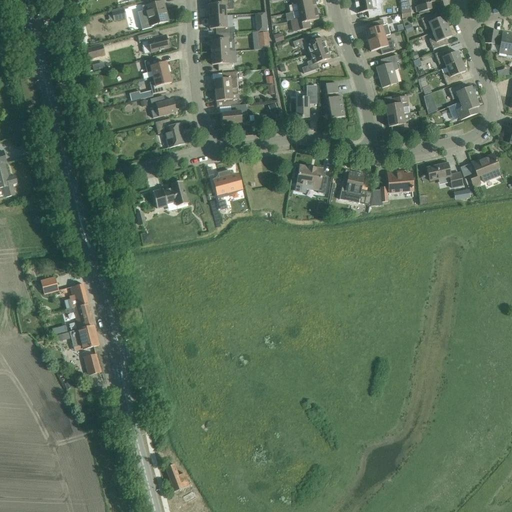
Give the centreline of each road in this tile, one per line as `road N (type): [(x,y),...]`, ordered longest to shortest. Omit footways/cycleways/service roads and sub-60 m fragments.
road 1 (secondary): [(154,511),(104,286),(87,248),(23,0)]
road 2 (residential): [(368,153),(455,142),(487,121),(491,99),(463,27)]
road 3 (residential): [(210,151),(284,139),(368,153)]
road 4 (residential): [(368,153),(360,87),(332,0)]
road 5 (residential): [(210,151),(198,109),(189,0)]
road 6 (residential): [(87,182),(210,151)]
